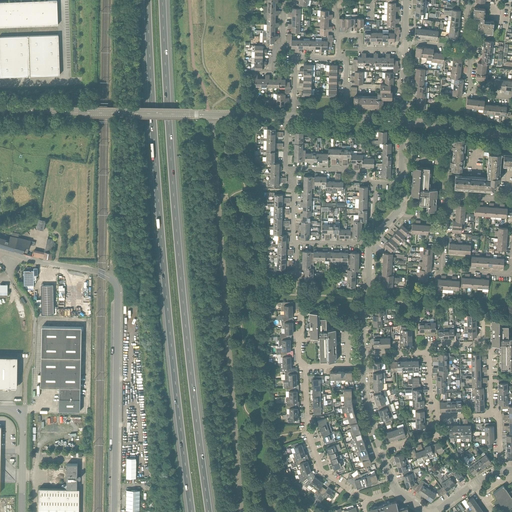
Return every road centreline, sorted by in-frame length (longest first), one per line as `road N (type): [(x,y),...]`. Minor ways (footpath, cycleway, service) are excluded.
road 1 (motorway): [(208,511),(180,276),(161,0)]
road 2 (motorway): [(146,0),(167,312),(191,511)]
road 3 (residential): [(114,511),(116,285),(103,274),(0,250)]
road 4 (residential): [(366,498),(320,469),(305,367)]
road 5 (residential): [(0,410),(24,411),(22,511)]
road 6 (residential): [(443,220),(444,271),(506,274),(511,266)]
